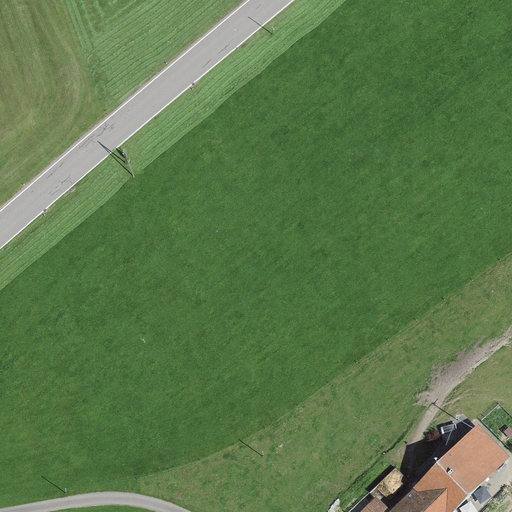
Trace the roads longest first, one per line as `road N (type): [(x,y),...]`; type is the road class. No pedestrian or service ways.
road 1 (tertiary): [(275,0),(0,232)]
road 2 (track): [(170,511),(144,500),(35,511)]
